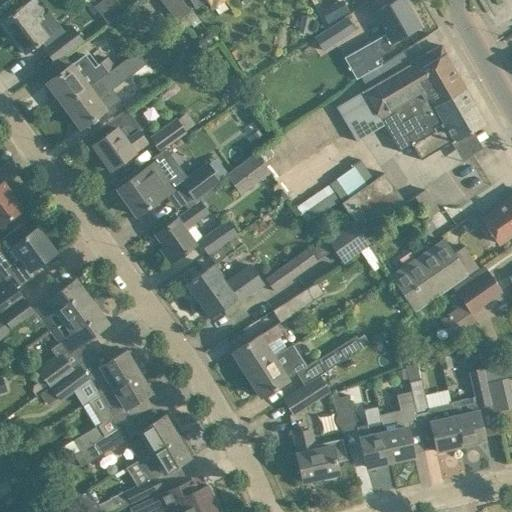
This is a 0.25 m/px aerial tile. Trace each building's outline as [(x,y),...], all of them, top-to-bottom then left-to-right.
[(47,15),(45,13),(35,0),(29,0),(0,22),(24,54),(47,36),(37,23),(47,15)] [(113,0),(100,0),(94,5),(95,6),(107,22),(118,15),(122,12),(113,0)] [(190,0),(195,8),(207,0),(213,9),(227,0),(190,0)] [(386,34),(360,48),(344,57),(356,78),(381,64),(377,57),(394,48),(391,42),(402,37),(419,27),(404,0),(393,0),(384,5),(374,11),(386,34)] [(178,21),(183,27),(189,23),(199,36),(207,30),(200,20),(199,21),(191,11),(178,21)] [(302,13),(298,30),(312,33),(315,16),(302,13)] [(43,48),(53,62),(82,41),(72,26),(43,48)] [(326,29),(314,37),(322,49),(334,41),(326,29)] [(192,41),(191,46),(194,51),(200,52),(204,49),(205,43),(202,39),(197,38),(192,41)] [(362,91),(335,106),(355,141),(383,124),(383,125),(398,151),(411,143),(412,145),(434,131),(432,127),(443,121),(436,110),(443,106),(441,101),(464,87),(465,87),(441,45),(362,91)] [(46,82),(63,105),(88,86),(123,60),(116,52),(109,58),(107,56),(94,66),(84,54),(46,82)] [(88,86),(63,105),(79,127),(104,109),(101,104),(114,94),(108,86),(130,69),(123,60),(88,86)] [(234,97),(245,89),(236,75),(224,83),(234,97)] [(143,94),(136,83),(116,98),(124,108),(143,94)] [(434,131),(412,145),(420,159),(484,122),(464,87),(441,101),(443,106),(436,110),(443,121),(432,127),(434,131)] [(140,128),(127,109),(98,129),(103,136),(92,145),(109,169),(146,143),(137,130),(140,128)] [(149,136),(160,151),(185,132),(175,118),(149,136)] [(299,147),(318,135),(307,119),(288,131),(299,147)] [(226,174),(239,192),(270,171),(257,153),(226,174)] [(361,158),(300,204),(311,218),(371,171),(361,158)] [(140,171),(133,176),(117,188),(136,215),(152,203),(172,189),(152,162),(140,171)] [(220,178),(208,162),(181,182),(193,198),(220,178)] [(341,202),(354,220),(361,232),(404,202),(384,173),(341,202)] [(0,223),(5,220),(22,208),(2,182),(0,183),(0,223)] [(413,196),(427,216),(438,209),(423,189),(413,196)] [(511,196),(481,218),(498,243),(511,233),(511,196)] [(200,201),(172,222),(155,234),(164,246),(160,248),(170,262),(186,250),(195,244),(184,228),(207,212),(200,201)] [(198,239),(207,253),(236,233),(227,220),(198,239)] [(343,261),(359,249),(369,243),(361,232),(354,220),(327,239),(343,261)] [(22,223),(6,235),(0,239),(0,272),(6,280),(12,276),(20,286),(25,283),(41,271),(37,265),(54,252),(36,228),(29,232),(22,223)] [(427,251),(391,275),(415,310),(467,274),(453,253),(443,239),(427,251)] [(265,278),(269,284),(274,291),(316,260),(328,252),(320,242),(309,250),(307,248),(265,278)] [(463,246),(453,253),(467,274),(478,267),(470,256),(463,246)] [(212,265),(202,272),(186,284),(209,316),(222,307),(225,311),(262,284),(251,268),(248,264),(224,282),(212,265)] [(465,303),(446,316),(459,334),(477,321),(472,313),(503,292),(484,265),(453,287),(463,301),(465,303)] [(58,292),(35,309),(51,331),(91,301),(75,280),(58,292)] [(272,310),(280,322),(314,300),(313,299),(324,293),(316,281),(306,288),(272,310)] [(0,293),(0,312),(22,297),(12,284),(0,293)] [(0,312),(0,337),(25,319),(24,317),(33,311),(22,297),(0,312)] [(40,373),(34,377),(44,390),(45,389),(48,387),(72,369),(62,356),(67,353),(91,335),(107,323),(91,301),(51,331),(59,342),(51,348),(56,356),(37,370),(40,373)] [(232,352),(246,374),(273,357),(265,345),(283,334),(276,324),(232,352)] [(273,357),(246,374),(260,396),(287,379),(296,373),(303,384),(347,356),(361,347),(354,336),(318,359),(317,358),(304,366),(291,344),(273,357)] [(477,346),(478,349),(483,368),(497,365),(492,342),(477,346)] [(137,372),(124,350),(98,366),(86,373),(89,378),(99,395),(137,372)] [(452,367),(449,355),(441,357),(443,369),(452,367)] [(407,377),(411,391),(416,414),(428,411),(430,421),(429,421),(436,451),(460,445),(450,402),(427,407),(417,362),(405,364),(405,367),(406,371),(407,377)] [(506,363),(483,369),(485,381),(509,375),(506,363)] [(44,390),(39,393),(47,404),(57,397),(59,400),(89,378),(86,373),(79,364),(72,369),(48,387),(45,389),(44,390)] [(399,378),(407,377),(406,371),(405,367),(397,369),(399,378)] [(474,397),(450,402),(460,445),(484,440),(477,412),(492,409),(485,381),(483,369),(468,372),(474,397)] [(112,416),(118,427),(124,424),(151,408),(144,397),(150,393),(137,372),(99,395),(112,416)] [(318,377),(300,389),(283,399),(292,413),(309,402),(327,390),(318,377)] [(488,382),(492,400),(510,396),(506,378),(488,382)] [(379,414),(380,421),(389,461),(413,456),(408,432),(419,430),(416,414),(411,391),(396,394),(400,410),(379,414)] [(342,432),(355,429),(347,395),(335,398),(342,432)] [(129,445),(137,459),(177,436),(176,435),(164,415),(138,430),(142,437),(129,445)] [(389,461),(380,421),(365,425),(367,432),(358,433),(359,437),(358,437),(365,467),(389,461)] [(103,436),(79,450),(87,462),(132,435),(124,424),(118,427),(103,436)] [(73,454),(79,450),(103,436),(96,425),(87,431),(60,447),(67,458),(73,454)] [(336,477),(335,473),(337,473),(335,462),(347,459),(342,438),(313,445),(309,429),(293,433),(297,453),(296,453),(302,481),(323,476),(323,480),(336,477)] [(177,436),(137,459),(148,478),(124,491),(130,503),(162,487),(156,477),(163,472),(189,457),(184,448),(186,446),(187,443),(182,435),(179,434),(176,435),(177,436)] [(79,450),(73,454),(80,466),(87,462),(79,450)] [(216,511),(218,511),(200,474),(164,491),(128,507),(130,511),(216,511)]
